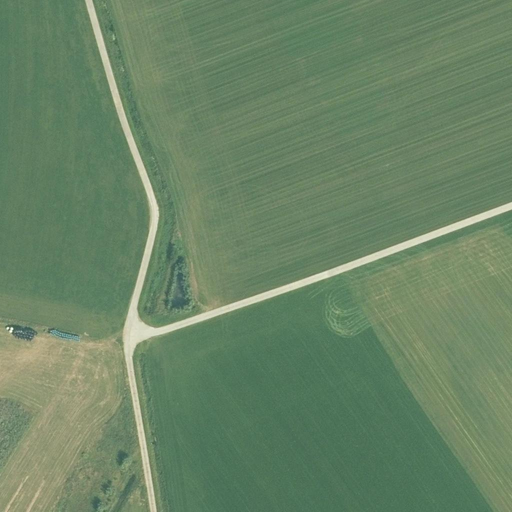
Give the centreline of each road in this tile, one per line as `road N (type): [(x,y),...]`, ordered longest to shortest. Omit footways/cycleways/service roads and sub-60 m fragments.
road 1 (track): [(153,511),(128,353),(155,215),(87,0)]
road 2 (track): [(129,333),(221,311),(511,206)]
